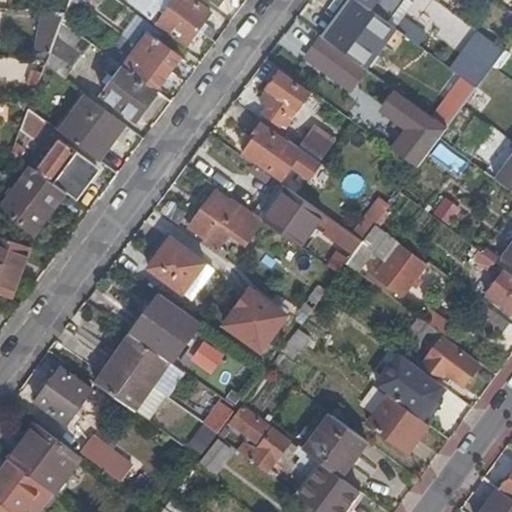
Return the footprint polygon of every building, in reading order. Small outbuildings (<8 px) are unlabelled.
[(81,0),(66,0),(59,21),(56,29),(70,39),(82,23),(75,17),(79,7),(81,0)] [(100,0),(81,0),(79,7),(91,16),(101,1),(100,0)] [(164,15),(144,0),(133,0),(124,13),(151,33),(164,15)] [(144,0),(164,15),(175,0),(144,0)] [(176,0),(175,0),(164,15),(195,37),(206,22),(176,0)] [(222,0),(201,0),(215,10),(222,0)] [(339,0),(349,8),(372,25),(390,0),(339,0)] [(392,0),(390,0),(372,25),(381,32),(400,6),(392,0)] [(464,0),(418,0),(429,8),(434,0),(456,0),(462,4),(464,0)] [(511,0),(483,0),(511,11),(511,0)] [(372,25),(349,8),(321,48),(360,76),(388,37),(381,32),(372,25)] [(195,37),(164,15),(151,33),(150,33),(181,56),(195,37)] [(56,29),(59,21),(31,18),(24,67),(42,68),(56,29)] [(133,24),(105,64),(119,74),(153,100),(176,69),(147,48),(153,39),(133,24)] [(397,27),(389,37),(413,55),(421,45),(397,27)] [(70,39),(56,29),(42,68),(40,72),(60,86),(86,50),(70,39)] [(487,72),(497,59),(476,44),(465,58),(472,63),(454,86),(456,87),(469,97),(485,75),(487,72)] [(360,76),(321,48),(312,61),(351,89),(360,76)] [(153,100),(119,74),(100,100),(137,126),(155,101),(153,100)] [(304,101),(276,80),(259,102),(268,109),(260,120),(279,134),(304,101)] [(426,127),(439,137),(456,114),(463,105),(469,97),(456,87),(426,127)] [(81,101),(54,139),(92,167),(119,129),(81,101)] [(431,147),(439,137),(426,127),(391,101),(377,119),(410,143),(394,164),(410,176),(431,147)] [(463,105),(456,114),(464,120),(471,111),(463,105)] [(329,116),(317,107),(304,124),(316,133),(329,116)] [(41,129),(24,117),(17,135),(30,144),(41,129)] [(245,159),(245,160),(280,185),(293,167),(278,157),(283,150),(254,129),(244,144),(247,146),(252,150),(245,159)] [(310,136),(296,154),(315,168),(329,150),(310,136)] [(252,150),(247,146),(240,155),(245,159),(252,150)] [(57,148),(34,178),(63,200),(73,207),(84,193),(79,189),(91,173),(57,148)] [(511,156),(501,148),(476,181),(511,206),(511,156)] [(11,151),(8,158),(15,164),(20,158),(11,151)] [(34,178),(27,173),(0,208),(0,217),(32,242),(63,200),(34,178)] [(269,216),(285,195),(279,191),(264,211),(269,216)] [(347,262),(356,249),(285,195),(269,216),(260,228),(291,251),(308,229),(322,239),(319,244),(345,263),(347,262)] [(446,196),(434,213),(450,225),(462,208),(446,196)] [(215,231),(211,228),(226,209),(210,197),(185,232),(205,246),(202,251),(219,263),(223,257),(215,251),(225,238),(215,231)] [(163,206),(155,216),(174,230),(181,220),(163,206)] [(256,225),(232,207),(229,211),(215,231),(225,238),(238,248),(256,225)] [(369,231),(380,216),(368,208),(351,231),(363,240),(369,231)] [(211,228),(215,231),(229,211),(226,209),(211,228)] [(380,238),(369,231),(363,240),(356,249),(347,262),(357,269),(380,238)] [(394,249),(380,238),(357,269),(347,262),(345,263),(340,270),(353,280),(377,247),(389,256),(391,254),(394,249)] [(511,241),(490,271),(496,276),(511,288),(511,241)] [(200,271),(161,243),(151,257),(155,260),(144,273),(179,299),(200,271)] [(0,303),(8,306),(27,255),(0,244),(0,303)] [(417,273),(391,254),(389,256),(367,287),(394,306),(417,273)] [(155,260),(151,257),(140,271),(144,273),(155,260)] [(511,325),(511,288),(496,276),(477,303),(511,328),(511,325)] [(291,317),(300,324),(316,303),(319,299),(310,292),(291,317)] [(197,328),(157,299),(127,339),(138,348),(155,360),(166,369),(197,328)] [(419,313),(411,324),(413,325),(422,333),(437,344),(445,333),(419,313)] [(504,332),(480,314),(471,326),(495,344),(504,332)] [(307,321),(297,334),(316,348),(326,336),(307,321)] [(414,344),(422,333),(413,325),(404,337),(414,344)] [(428,356),(437,344),(422,333),(414,344),(428,356)] [(304,346),(291,336),(275,358),(287,368),(304,346)] [(138,348),(127,339),(91,388),(141,426),(177,377),(166,369),(155,360),(138,348)] [(214,376),(227,356),(205,341),(192,362),(214,376)] [(474,371),(437,344),(428,356),(419,367),(440,382),(443,378),(459,390),(474,371)] [(401,358),(378,389),(421,421),(445,391),(401,358)] [(86,395),(56,372),(31,406),(61,429),(86,395)] [(454,393),(433,418),(444,426),(465,401),(454,393)] [(423,434),(381,403),(360,432),(401,462),(423,434)] [(229,416),(215,405),(181,451),(195,461),(229,416)] [(310,442),(325,423),(312,413),(298,433),(310,442)] [(286,451),(238,415),(225,432),(238,442),(252,453),(241,467),(269,487),(273,481),(266,476),(286,451)] [(310,442),(297,459),(313,471),(334,487),(362,450),(325,423),(310,442)] [(57,446),(35,429),(9,465),(42,490),(52,497),(55,500),(82,464),(79,462),(57,446)] [(65,435),(57,446),(79,462),(87,451),(65,435)] [(252,453),(238,442),(227,456),(241,466),(252,453)] [(195,466),(194,467),(206,477),(223,453),(211,444),(195,466)] [(297,459),(291,454),(287,460),(293,464),(285,475),(301,487),(313,471),(297,459)] [(42,490),(9,465),(0,476),(0,510),(2,511),(26,511),(29,509),(42,490)] [(511,511),(511,472),(511,473),(493,497),(511,511)] [(40,511),(52,497),(42,490),(29,509),(33,511),(40,511)] [(511,511),(493,497),(482,511),(511,511)]
